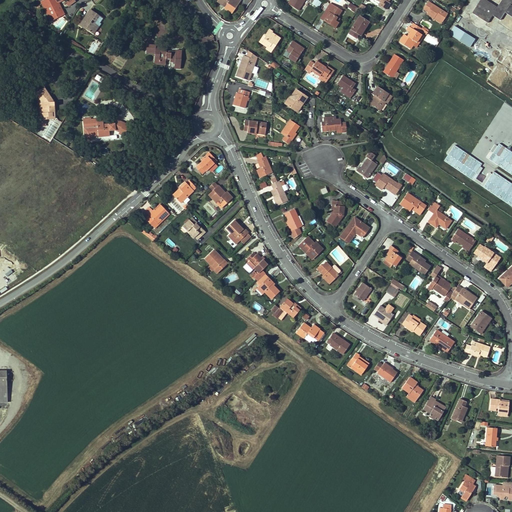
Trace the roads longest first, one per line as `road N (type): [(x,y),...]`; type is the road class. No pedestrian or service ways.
road 1 (unclassified): [(0,300),(114,219),(186,145)]
road 2 (residential): [(328,307),(397,349),(506,383)]
road 3 (residential): [(406,0),(368,59),(355,63),(266,2)]
road 4 (residential): [(229,147),(282,258),(328,307)]
road 5 (residential): [(389,216),(504,302),(511,332)]
